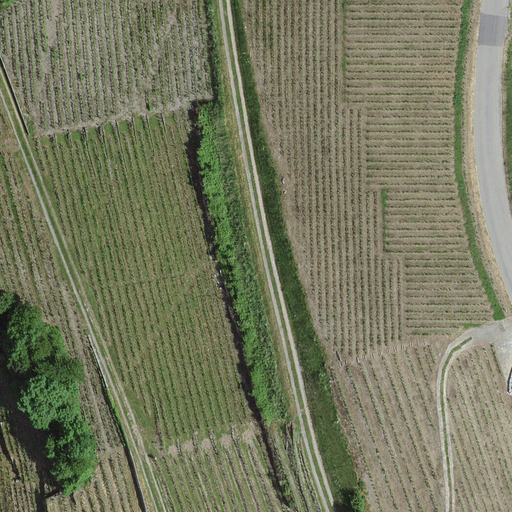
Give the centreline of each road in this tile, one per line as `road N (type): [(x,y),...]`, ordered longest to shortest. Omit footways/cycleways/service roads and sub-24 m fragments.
road 1 (track): [(223,0),(285,329),(333,511)]
road 2 (track): [(0,77),(162,511)]
road 3 (unclassified): [(511,259),(496,208),(489,116),(500,0)]
road 4 (track): [(511,326),(474,336),(447,361),(442,405),(451,511)]
